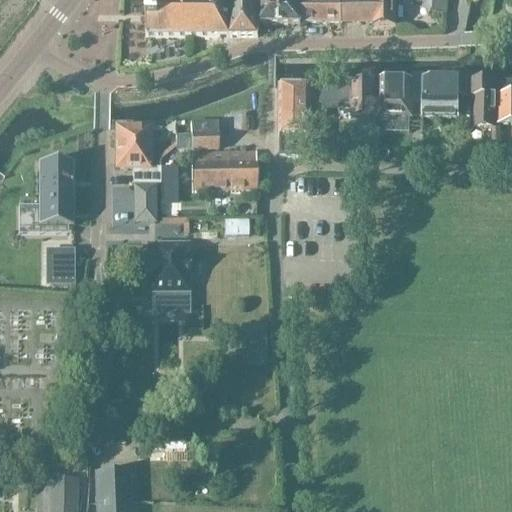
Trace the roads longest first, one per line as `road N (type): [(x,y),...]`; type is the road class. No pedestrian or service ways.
road 1 (residential): [(511,38),(257,45),(159,76),(101,81)]
road 2 (residential): [(291,511),(271,167)]
road 3 (residential): [(511,171),(271,167)]
road 4 (residential): [(96,257),(101,81)]
